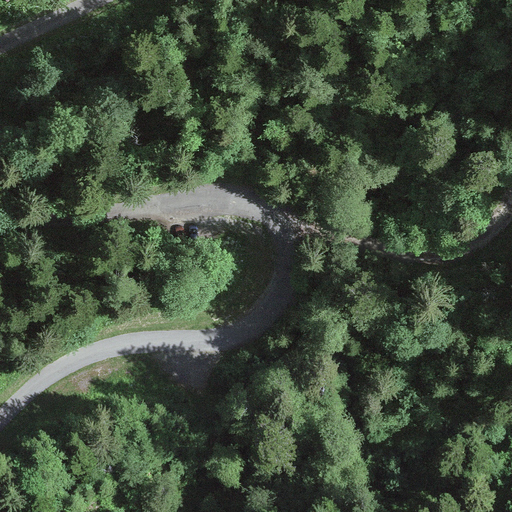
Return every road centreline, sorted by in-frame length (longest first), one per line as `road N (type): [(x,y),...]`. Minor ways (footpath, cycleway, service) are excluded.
road 1 (unclassified): [(0,418),(53,372),(101,349),(243,333),(278,296),(289,257),(274,214),(220,195),(0,226)]
road 2 (track): [(285,229),(444,256),(482,234),(511,203)]
